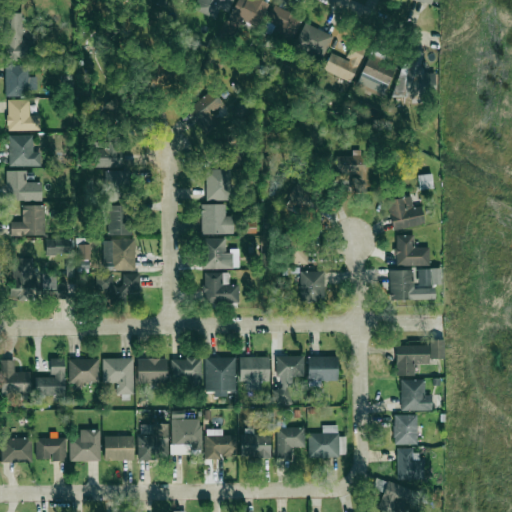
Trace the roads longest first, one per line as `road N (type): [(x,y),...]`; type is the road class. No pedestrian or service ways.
road 1 (residential): [(0,491),(324,491),(350,481),(360,458),(358,322)]
road 2 (residential): [(0,326),(445,319)]
road 3 (residential): [(168,326),(166,125)]
